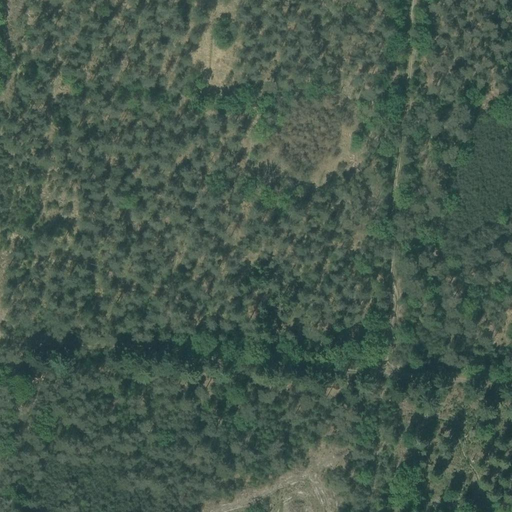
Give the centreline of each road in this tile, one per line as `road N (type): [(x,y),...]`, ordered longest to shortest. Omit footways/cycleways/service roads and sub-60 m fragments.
road 1 (track): [(383,377),(0,347)]
road 2 (track): [(383,377),(414,0)]
road 3 (track): [(370,511),(383,377)]
